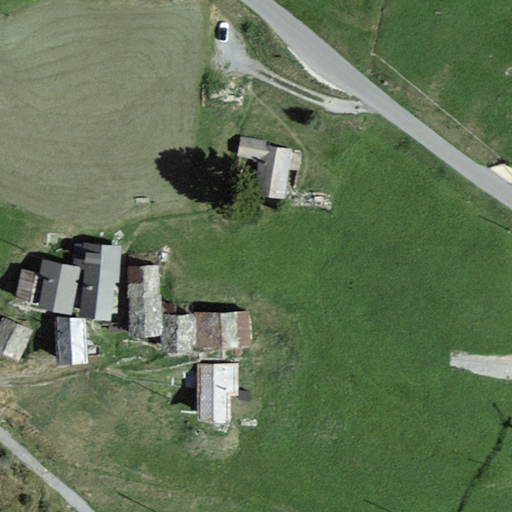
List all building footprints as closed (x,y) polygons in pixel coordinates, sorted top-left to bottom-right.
[(282,196),(289,151),(264,146),(264,142),(244,139),(242,155),(261,158),(256,191),(282,196)] [(105,317),(113,259),(77,255),(70,312),(105,317)] [(74,269),(37,260),(26,304),(64,313),(74,269)] [(160,265),(128,266),(130,334),(161,333),(160,265)] [(246,313),(202,314),(203,347),(247,346),(246,313)] [(196,348),(195,316),(165,316),(165,348),(196,348)] [(0,317),(0,350),(14,357),(27,331),(0,317)] [(87,319),(57,319),(57,364),(87,364),(87,319)] [(235,366),(193,365),(192,419),(224,420),(225,396),(234,396),(235,366)]
